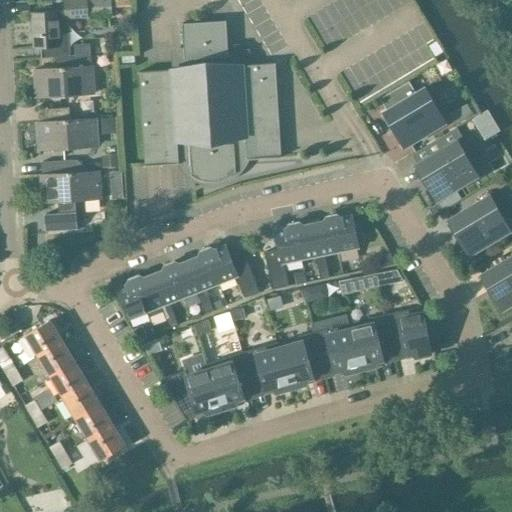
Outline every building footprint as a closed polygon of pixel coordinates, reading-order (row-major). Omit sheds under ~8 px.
[(65,11),(30,13),(32,49),(41,49),(41,59),(70,57),(68,19),(89,18),(88,16),(110,15),(109,0),(67,0),(64,0),(65,11)] [(172,69),(137,72),(142,165),(145,165),(177,163),(190,162),(190,175),(191,175),(192,176),(197,179),(202,180),(208,181),(214,181),(219,181),(225,179),(230,177),(234,173),(234,159),(280,157),(280,154),(279,139),(274,63),(254,65),(249,65),(241,66),(240,58),(240,50),(226,51),(225,21),(182,24),(183,48),(184,54),(171,54),(171,60),(172,69)] [(35,70),(36,97),(93,94),(90,57),(56,59),(57,69),(35,70)] [(409,81),(379,99),(387,111),(380,115),(381,116),(388,112),(394,123),(391,125),(395,132),(404,147),(445,122),(425,90),(427,89),(426,87),(416,93),(409,81)] [(467,105),(449,115),(455,126),(473,116),(467,105)] [(69,108),(61,108),(61,119),(70,118),(69,108)] [(61,119),(38,120),(40,148),(96,145),(94,116),(70,118),(61,119)] [(116,119),(101,119),(102,135),(117,134),(116,119)] [(426,186),(435,201),(476,176),(457,143),(458,142),(457,141),(411,168),(412,170),(413,169),(424,187),(426,186)] [(73,161),(41,162),(41,173),(73,171),(73,161)] [(73,171),(41,173),(43,201),(57,200),(58,214),(75,213),(74,199),(99,197),(97,169),(88,170),(73,171)] [(109,172),(110,188),(122,187),(121,171),(109,172)] [(489,198),(491,197),(490,196),(444,223),(445,225),(445,224),(456,242),(459,241),(468,255),(509,231),(489,198)] [(58,214),(44,215),(45,228),(45,232),(77,230),(76,213),(75,213),(58,214)] [(336,215),(331,216),(338,251),(357,247),(351,216),(340,218),(336,215)] [(323,221),(313,223),(318,254),(323,253),(338,251),(331,216),(326,217),(323,221)] [(300,258),(294,223),(288,225),(285,229),(274,231),(278,248),(263,251),(270,288),(287,285),(282,261),(300,258)] [(298,223),(294,223),(300,258),(314,255),(318,254),(313,223),(303,225),(298,223)] [(210,247),(205,249),(217,282),(233,276),(242,298),(258,292),(245,257),(232,263),(225,246),(215,250),(210,247)] [(203,287),(217,282),(205,249),(200,251),(198,256),(188,260),(199,289),(203,287)] [(318,254),(314,255),(316,267),(325,265),(323,253),(318,254)] [(380,254),(383,266),(395,264),(389,253),(380,254)] [(511,256),(476,278),(477,279),(478,279),(489,297),(491,295),(500,310),(511,303),(511,256)] [(182,295),(199,289),(188,260),(179,264),(174,262),(169,263),(182,295)] [(167,301),(182,295),(169,263),(165,265),(163,270),(153,274),(163,302),(167,301)] [(325,265),(316,267),(319,279),(328,277),(325,265)] [(294,273),(296,284),(306,282),(303,271),(294,273)] [(138,275),(133,277),(145,309),(149,317),(162,312),(159,304),(163,302),(153,274),(143,277),(138,275)] [(126,316),(145,309),(133,277),(129,279),(127,284),(116,289),(126,316)] [(351,278),(339,281),(342,294),(354,291),(351,278)] [(195,291),(199,302),(208,299),(203,287),(195,291)] [(282,308),(279,296),(267,299),(270,311),(282,308)] [(208,299),(199,302),(203,313),(212,310),(208,299)] [(162,312),(163,315),(171,312),(167,301),(163,302),(159,304),(162,312)] [(420,307),(384,314),(392,357),(412,353),(412,356),(429,353),(420,307)] [(245,318),(242,308),(230,311),(233,321),(245,318)] [(163,315),(168,327),(176,324),(171,312),(163,315)] [(370,324),(349,329),(359,369),(374,365),(374,361),(392,357),(384,314),(368,317),(370,324)] [(0,341),(21,329),(13,315),(0,322),(0,341)] [(25,334),(38,355),(63,340),(50,319),(25,334)] [(207,319),(193,323),(196,334),(211,330),(207,319)] [(132,330),(135,335),(138,340),(146,337),(142,326),(132,330)] [(326,329),(312,332),(323,373),(342,368),(343,372),(359,369),(349,329),(327,334),(326,329)] [(278,347),(289,387),(305,382),(304,378),(323,373),(312,332),(297,336),(298,342),(278,347)] [(38,355),(50,376),(76,361),(63,340),(38,355)] [(144,344),(148,357),(160,354),(156,341),(144,344)] [(276,341),(241,351),(253,392),(272,387),(274,391),(289,387),(276,341)] [(241,351),(206,362),(208,367),(220,407),(236,402),(234,398),(253,392),(241,351)] [(1,364),(7,373),(14,369),(9,359),(1,364)] [(50,376),(63,397),(88,381),(76,361),(50,376)] [(161,378),(182,415),(203,407),(205,412),(220,407),(208,367),(186,375),(184,371),(161,378)] [(14,369),(7,373),(14,386),(22,381),(14,369)] [(63,397),(76,417),(100,402),(88,381),(63,397)] [(26,405),(31,415),(40,410),(35,400),(26,405)] [(76,417),(88,438),(113,423),(100,402),(76,417)] [(40,410),(31,415),(38,427),(47,422),(40,410)] [(113,423),(88,438),(100,459),(126,444),(113,423)] [(50,447),(56,457),(65,452),(59,442),(50,447)] [(65,452),(56,457),(62,469),(72,464),(65,452)] [(27,498),(27,501),(28,504),(32,505),(35,503),(36,500),(34,496),(30,496),(27,498)]
